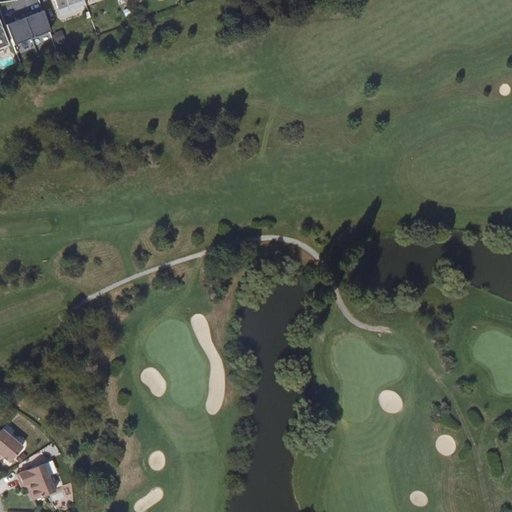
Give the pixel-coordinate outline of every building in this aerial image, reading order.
[(57,0),(62,14),(89,4),(87,0),(57,0)] [(16,43),(53,30),(46,9),(34,14),(33,11),(18,16),(19,19),(7,23),(16,43)] [(0,46),(10,43),(0,18),(0,46)] [(2,429),(0,431),(0,454),(2,456),(10,463),(12,460),(23,447),(2,429)] [(22,488),(26,486),(29,485),(34,500),(54,493),(44,465),(21,473),(17,475),(22,488)] [(31,501),(34,500),(29,485),(26,486),(31,501)]
